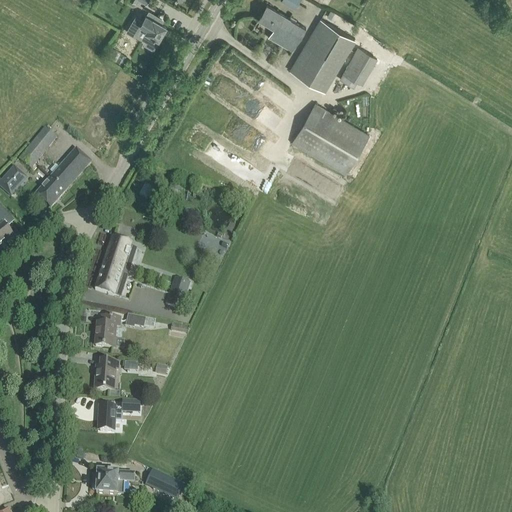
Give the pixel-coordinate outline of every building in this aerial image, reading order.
[(282,0),(296,9),(301,0),(282,0)] [(268,38),(277,43),(292,52),(306,28),(267,5),(259,19),(274,28),(268,38)] [(135,35),(146,42),(145,44),(153,49),(160,38),(161,38),(163,36),(162,34),(166,27),(161,24),(162,22),(162,21),(162,20),(158,18),(158,17),(148,11),(135,35)] [(290,71),(323,90),(354,38),(320,19),(290,71)] [(340,79),(354,88),(357,82),(362,85),(378,59),(359,47),(340,79)] [(292,143),(346,176),(370,136),(316,103),(292,143)] [(19,159),(31,169),(57,138),(45,128),(19,159)] [(51,178),(36,195),(50,208),(91,163),(77,150),(60,169),(56,165),(50,171),(54,175),(51,178)] [(21,172),(13,165),(0,181),(0,185),(11,194),(16,188),(11,184),(21,172)] [(0,215),(3,220),(8,215),(0,206),(0,215)] [(0,225),(0,246),(13,236),(3,223),(0,225)] [(95,290),(104,293),(114,296),(121,298),(133,263),(126,261),(131,243),(112,237),(95,290)] [(174,285),(167,305),(181,309),(187,289),(174,285)] [(126,324),(144,328),(146,319),(128,315),(126,324)] [(95,346),(105,347),(112,348),(114,326),(119,327),(120,318),(102,317),(101,324),(98,324),(95,346)] [(190,336),(190,324),(172,324),(171,335),(190,336)] [(118,371),(118,363),(101,362),(100,368),(97,368),(95,390),(114,392),(115,371),(118,371)] [(155,374),(166,376),(168,367),(157,365),(155,374)] [(99,408),(99,417),(101,418),(100,431),(115,432),(115,421),(122,422),(123,412),(133,413),(133,402),(122,401),(122,409),(120,409),(116,409),(116,408),(99,407),(99,408)] [(151,472),(147,480),(154,484),(152,489),(176,502),(184,487),(163,476),(152,470),(151,472)] [(96,491),(96,494),(123,496),(124,483),(134,483),(135,474),(118,473),(97,472),(97,486),(95,485),(93,486),(93,490),(95,491),(96,491)]
